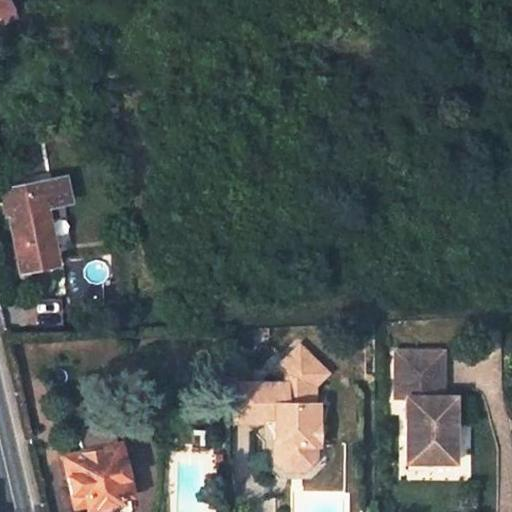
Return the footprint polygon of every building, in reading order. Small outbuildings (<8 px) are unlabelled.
[(8,10),(0,13),(0,20),(2,24),(11,19),(16,17),(11,8),(8,10)] [(104,121),(101,111),(87,116),(90,125),(104,121)] [(7,215),(18,271),(54,263),(42,208),(67,203),(62,178),(8,189),(13,213),(7,215)] [(324,370),(297,343),(278,362),(284,370),(284,382),(260,381),(260,419),(277,420),(277,430),(273,433),(273,452),(283,462),(296,462),(301,457),(302,443),(314,443),(315,402),(312,402),(312,382),(324,370)] [(440,354),(394,354),(394,400),(404,400),(404,465),(451,465),(451,399),(440,399),(440,354)] [(255,381),(232,381),(231,419),(255,419),(255,381)] [(125,492),(114,445),(112,445),(107,423),(74,430),(80,452),(61,457),(70,497),(83,494),(86,508),(92,507),(97,511),(107,508),(109,503),(115,501),(114,495),(125,492)] [(72,504),(85,501),(83,494),(70,497),(72,504)]
